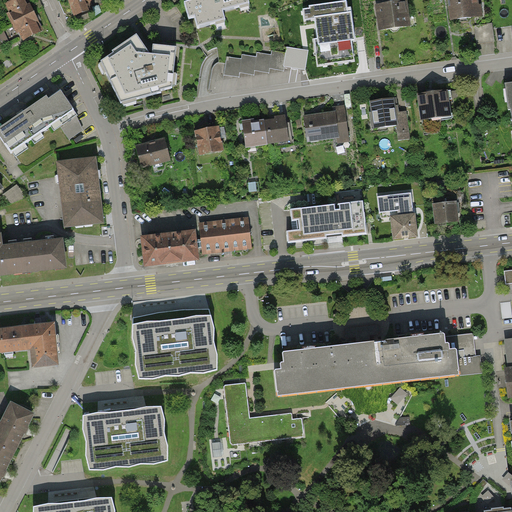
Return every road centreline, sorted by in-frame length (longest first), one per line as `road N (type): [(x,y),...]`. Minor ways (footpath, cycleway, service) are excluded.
road 1 (residential): [(511,64),(226,104),(106,134)]
road 2 (secondary): [(124,289),(511,244)]
road 3 (residential): [(106,291),(4,511)]
road 4 (unclassified): [(106,134),(124,289)]
